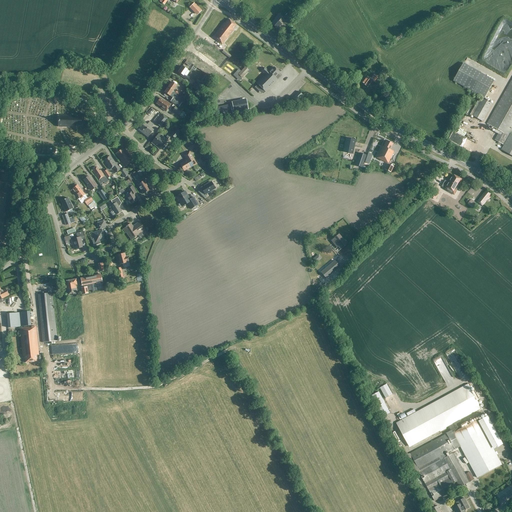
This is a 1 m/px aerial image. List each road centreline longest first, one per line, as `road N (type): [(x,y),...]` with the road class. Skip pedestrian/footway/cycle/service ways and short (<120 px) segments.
road 1 (secondary): [(511,197),(388,123),(219,0)]
road 2 (residential): [(48,198),(64,253),(73,259),(110,248),(113,224),(184,181),(122,128)]
road 3 (track): [(44,348),(55,389),(152,387),(236,346)]
road 4 (tertiary): [(122,128),(217,0)]
road 5 (track): [(35,511),(4,359)]
